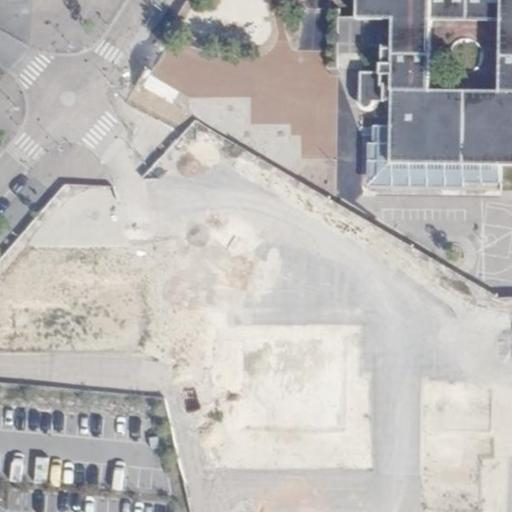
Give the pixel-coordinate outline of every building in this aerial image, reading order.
[(386,87),(386,103),(393,103),(392,149),(489,145),(488,166),(511,165),(511,0),(359,0),(359,20),(395,21),(395,47),(386,47),(386,64),(384,65),(384,87),(386,87)] [(392,165),(488,166),(489,145),(392,149),(392,165)] [(395,355),(397,338),(380,335),(378,353),(395,355)] [(398,356),(431,358),(433,339),(400,336),(398,356)] [(259,511),(431,511),(434,383),(262,379),(259,511)]
